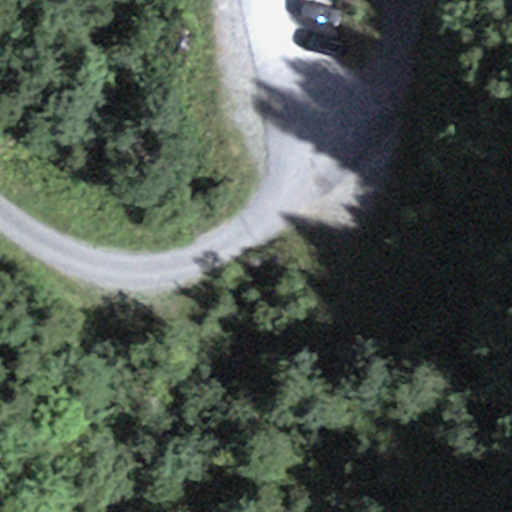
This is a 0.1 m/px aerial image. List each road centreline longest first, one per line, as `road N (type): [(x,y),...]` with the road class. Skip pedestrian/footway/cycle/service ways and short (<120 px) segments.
road 1 (unclassified): [(259,0),(296,141),(294,176),(277,206),(251,228),(182,267),(155,268),(94,253),(0,200)]
road 2 (track): [(399,0),(391,86),(354,136),(296,141)]
